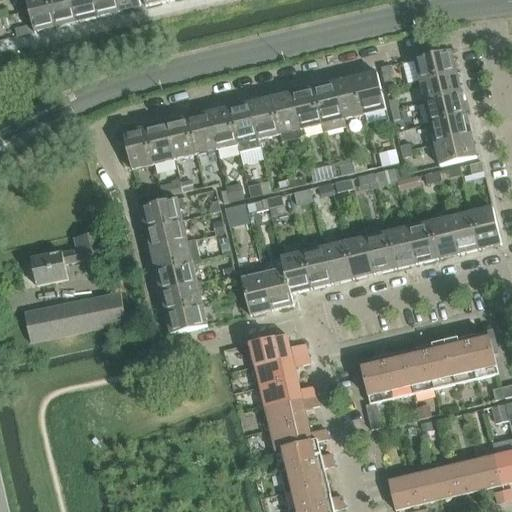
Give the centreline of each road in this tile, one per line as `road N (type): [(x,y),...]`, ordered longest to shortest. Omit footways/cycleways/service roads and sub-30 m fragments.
road 1 (residential): [(103,131),(125,190),(166,367),(312,323)]
road 2 (residential): [(103,131),(118,119),(485,32)]
road 3 (residential): [(312,323),(511,274)]
road 4 (residential): [(356,511),(312,323)]
